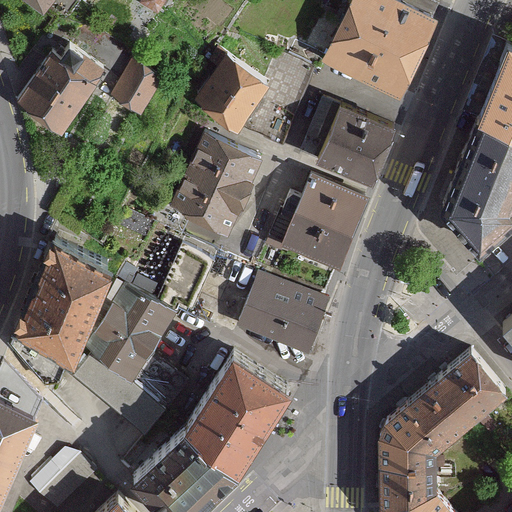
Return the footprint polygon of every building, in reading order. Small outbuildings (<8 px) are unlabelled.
[(34,0),(50,11),(58,0),(34,0)] [(419,49),(437,10),(414,0),(346,0),(323,52),(400,88),(419,49)] [(511,31),(482,110),(511,122),(511,31)] [(56,34),(16,92),(68,127),(108,69),(56,34)] [(223,36),(190,83),(232,112),(265,66),(223,36)] [(161,79),(132,62),(114,94),(143,111),(161,79)] [(385,147),(396,120),(338,98),(317,153),(374,175),(385,147)] [(479,241),(511,211),(511,195),(511,194),(511,190),(511,122),(482,110),(458,176),(454,183),(446,203),(459,218),(479,241)] [(202,121),(169,195),(224,219),(257,145),(202,121)] [(340,263),(369,195),(312,171),(283,239),(340,263)] [(46,381),(56,380),(109,255),(57,233),(10,342),(46,381)] [(217,250),(185,235),(156,299),(176,308),(179,303),(190,308),(217,250)] [(306,348),(326,296),(258,270),(238,322),(306,348)] [(134,381),(174,312),(125,282),(88,344),(95,350),(134,381)] [(511,309),(503,317),(511,327),(511,309)] [(439,370),(473,411),(507,382),(472,341),(447,363),(439,370)] [(234,346),(184,423),(234,472),(291,382),(234,346)] [(95,350),(75,376),(141,427),(161,402),(134,381),(95,350)] [(473,411),(439,370),(430,376),(407,395),(425,416),(407,431),(435,445),(473,411)] [(407,457),(435,458),(435,445),(407,431),(425,416),(407,395),(396,405),(385,415),(382,422),(379,429),(380,457),(407,457)] [(0,403),(0,478),(10,482),(37,419),(0,403)] [(184,423),(131,472),(168,511),(189,511),(234,472),(184,423)] [(53,458),(32,479),(43,488),(58,502),(96,465),(80,449),(62,467),(53,458)] [(399,511),(413,500),(408,491),(435,483),(435,458),(407,457),(380,457),(380,480),(380,502),(386,510),(387,511),(399,511)] [(0,478),(0,505),(10,482),(0,478)] [(413,500),(399,511),(459,511),(435,483),(408,491),(413,500)] [(143,511),(120,487),(93,511),(143,511)]
